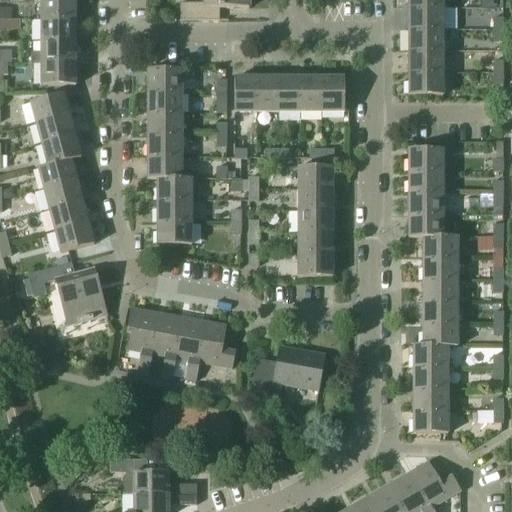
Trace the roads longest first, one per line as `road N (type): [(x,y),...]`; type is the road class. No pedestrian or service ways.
road 1 (residential): [(369,317),(269,314),(142,283),(114,201),(117,38)]
road 2 (residential): [(369,317),(374,39),(292,35)]
road 3 (residential): [(295,495),(354,464),(367,441),(369,317)]
road 4 (residential): [(117,38),(292,35)]
